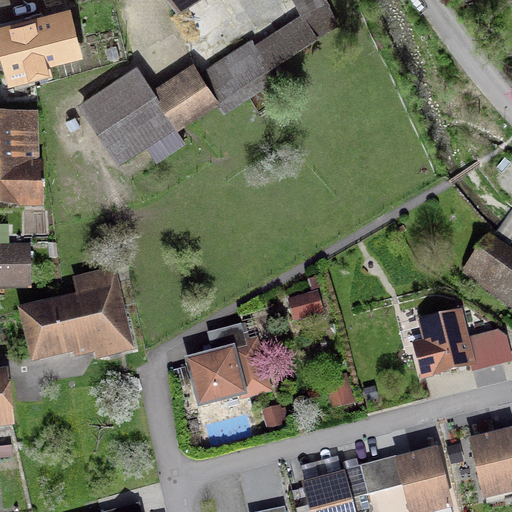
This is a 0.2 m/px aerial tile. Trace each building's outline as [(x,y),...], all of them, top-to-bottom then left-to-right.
[(293,0),(306,19),(268,42),(279,60),(338,23),(323,0),(293,0)] [(76,19),(3,35),(14,83),(87,67),(76,19)] [(135,77),(84,111),(126,174),(273,76),(257,52),(253,46),(205,78),(199,69),(151,100),(135,77)] [(42,120),(0,122),(0,208),(47,206),(42,120)] [(511,253),(495,242),(472,276),(511,303),(511,253)] [(33,257),(0,258),(0,291),(35,290),(33,257)] [(116,292),(28,312),(39,359),(127,338),(116,292)] [(464,317),(422,327),(435,384),(477,374),(464,317)] [(262,389),(249,343),(201,356),(215,402),(262,389)] [(13,385),(0,386),(0,434),(18,433),(13,385)] [(511,438),(475,448),(489,501),(511,494),(511,438)] [(442,456),(402,467),(414,511),(455,511),(457,511),(442,456)] [(362,511),(355,484),(317,493),(321,511),(362,511)] [(144,511),(142,503),(102,511),(144,511)]
